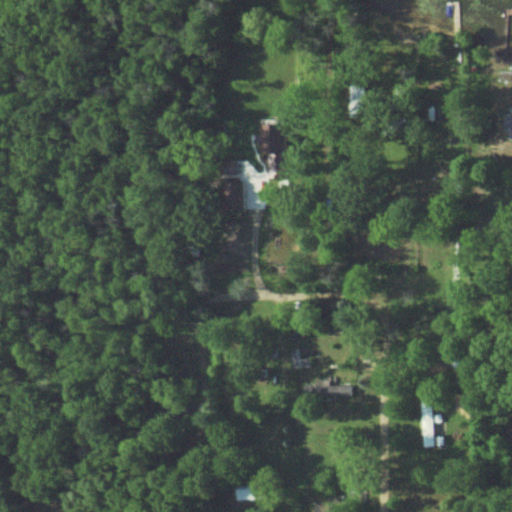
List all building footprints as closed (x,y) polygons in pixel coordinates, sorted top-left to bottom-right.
[(287,177),(288,123),(262,123),(261,152),(270,152),(270,177),(287,177)] [(211,194),(244,200),(246,186),(214,181),(211,194)] [(292,367),(303,367),(303,354),(301,354),(301,349),(292,350),(292,367)] [(333,385),(333,379),(319,379),(320,399),(354,399),(354,385),(333,385)] [(425,446),(437,446),(437,422),(442,422),(442,413),(435,413),(435,399),(425,399),(425,446)] [(266,500),(267,484),(238,484),(238,499),(266,500)]
